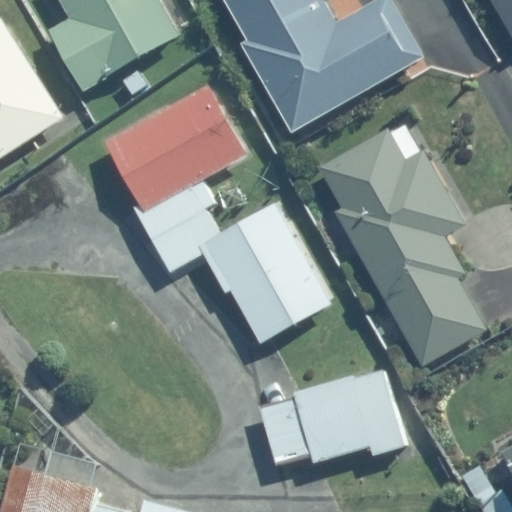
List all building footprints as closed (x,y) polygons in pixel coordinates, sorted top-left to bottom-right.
[(164,0),(61,0),(72,19),(53,29),(86,90),(109,77),(108,76),(183,35),(164,0)] [(227,0),(251,40),(245,43),(294,132),(428,56),(394,0),(378,0),(339,22),(326,0),(227,0)] [(511,0),(493,0),(511,32),(511,0)] [(0,160),(67,117),(3,17),(0,18),(0,160)] [(149,85),(139,70),(124,80),(134,95),(149,85)] [(208,85),(107,142),(139,203),(135,206),(155,237),(207,207),(215,201),(203,179),(250,154),(208,85)] [(408,160),(389,128),(321,163),(345,206),(339,209),(425,365),(488,329),(461,279),(469,273),(447,235),(468,224),(426,151),(408,160)] [(207,207),(155,237),(174,268),(207,254),(260,344),(337,302),(280,199),(219,233),(207,207)] [(297,397),(262,405),(278,465),(312,457),(314,463),(373,445),(374,452),(410,446),(388,371),(361,377),(358,376),(296,392),(297,397)] [(511,444),(501,451),(511,469),(511,444)] [(127,511),(97,502),(102,488),(16,465),(3,511),(127,511)] [(485,466),(467,475),(486,511),(511,511),(511,504),(504,489),(498,491),(485,466)] [(193,511),(147,500),(143,511),(193,511)]
